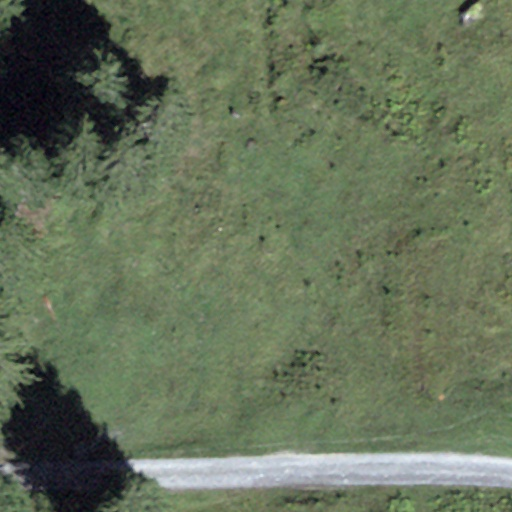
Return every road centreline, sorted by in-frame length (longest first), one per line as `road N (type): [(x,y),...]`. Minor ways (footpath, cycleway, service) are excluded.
road 1 (track): [(511,474),(497,470),(300,511)]
road 2 (track): [(206,511),(0,494)]
